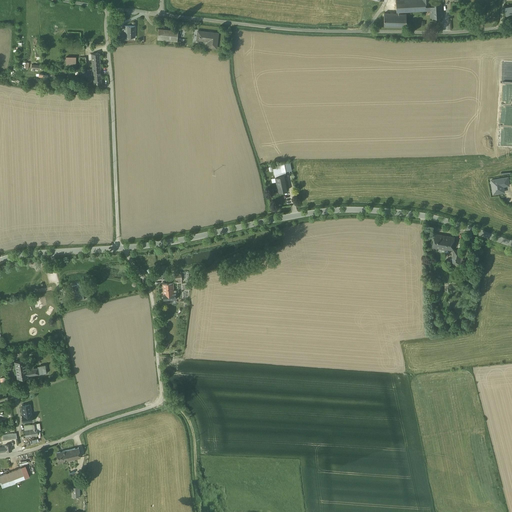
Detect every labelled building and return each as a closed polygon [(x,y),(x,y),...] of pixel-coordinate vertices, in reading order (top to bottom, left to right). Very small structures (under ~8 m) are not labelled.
[(395,0),(396,11),(430,9),(430,3),(430,0),(395,0)] [(430,3),(430,9),(430,16),(441,16),(440,2),(430,3)] [(406,14),(384,13),(384,26),(406,27),(406,14)] [(135,36),(135,25),(124,26),(125,36),(135,36)] [(178,31),(158,29),(157,39),(177,41),(178,31)] [(218,33),(198,31),(197,40),(208,41),(207,47),(216,48),(218,33)] [(99,53),(91,54),(93,69),(101,68),(99,53)] [(76,68),(76,57),(66,57),(66,68),(76,68)] [(101,75),(93,76),(94,84),(102,83),(101,75)] [(284,164),(276,166),(278,173),(286,171),(284,164)] [(285,175),(275,177),(278,192),(288,190),(285,175)] [(491,179),(493,194),(505,192),(504,186),(510,185),(508,176),(491,179)] [(455,237),(435,234),(433,247),(453,250),(455,237)] [(461,251),(454,250),(452,262),(459,263),(461,251)] [(166,269),(157,270),(158,273),(159,278),(162,277),(162,278),(164,277),(167,276),(167,273),(166,269)] [(83,282),(77,283),(81,297),(87,295),(83,282)] [(173,283),(163,284),(163,294),(164,299),(167,299),(168,301),(170,301),(170,299),(175,298),(176,298),(176,293),(174,294),(173,283)] [(77,284),(72,286),(76,298),(81,297),(77,284)] [(25,359),(14,361),(17,378),(28,377),(28,376),(39,374),(38,368),(37,368),(27,369),(25,359)] [(32,421),(31,413),(23,415),(24,422),(32,421)] [(5,446),(0,447),(0,452),(6,451),(6,452),(12,451),(11,444),(5,445),(5,446)] [(79,447),(57,452),(59,462),(81,457),(79,447)] [(21,467),(6,473),(9,479),(14,477),(14,479),(24,475),(21,467)] [(6,473),(0,475),(0,479),(1,482),(9,479),(6,473)] [(1,482),(0,482),(2,487),(15,482),(14,479),(14,477),(9,479),(1,482)] [(79,486),(71,487),(72,497),(80,496),(80,491),(79,486)]
